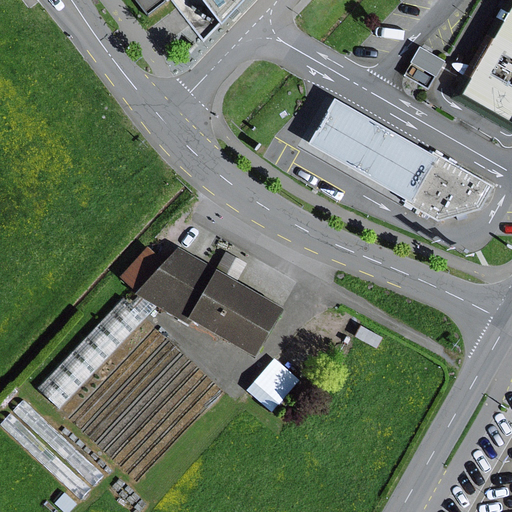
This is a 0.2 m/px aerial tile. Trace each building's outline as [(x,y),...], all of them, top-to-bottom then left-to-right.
[(193,0),(216,30),(245,0),(193,0)] [(511,0),(508,0),(453,96),(511,129),(511,0)] [(417,49),(402,77),(426,91),(442,63),(417,49)] [(436,160),(331,102),(305,150),(407,210),(436,160)] [(490,191),(436,160),(407,210),(437,227),(476,215),(490,191)] [(134,294),(163,263),(147,248),(118,279),(134,294)] [(281,312),(176,252),(134,296),(137,298),(155,309),(187,329),(189,326),(253,362),(281,312)] [(130,305),(123,298),(37,390),(58,411),(155,309),(137,298),(130,305)] [(270,364),(257,378),(282,400),(295,386),(270,364)] [(282,400),(257,378),(247,390),(271,412),(282,400)]
